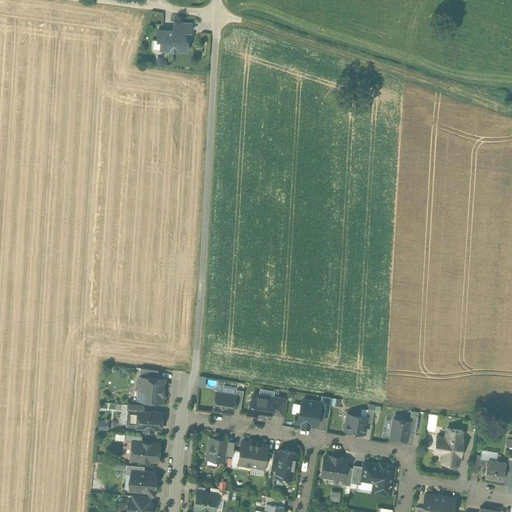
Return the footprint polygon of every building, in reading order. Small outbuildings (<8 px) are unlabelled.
[(192,23),(174,22),(173,30),(186,31),(185,31),(191,32),(192,23)] [(173,30),(158,29),(157,40),(161,40),(160,49),(170,50),(176,51),(176,50),(187,51),(187,44),(185,44),(185,31),(186,31),(173,30)] [(158,370),(140,367),(139,376),(140,376),(157,377),(158,370)] [(157,377),(140,376),(140,378),(139,378),(137,380),(136,387),(138,389),(139,389),(138,399),(162,401),(164,378),(157,377)] [(244,390),(236,389),(235,396),(236,396),(234,407),(241,408),(244,390)] [(222,393),(216,392),(213,408),(214,408),(215,410),(220,411),(222,409),(225,410),(226,409),(229,409),(230,411),(233,411),(234,407),(236,396),(235,396),(229,395),(228,393),(224,392),(222,393)] [(273,398),(252,394),(251,403),(249,405),(247,413),(271,417),(271,413),(274,398),(273,398)] [(332,397),(322,395),(321,401),(319,413),(329,415),(332,397)] [(287,398),(274,396),(273,398),(274,398),(271,413),(284,415),(287,398)] [(321,401),(305,399),(300,402),(299,414),(296,413),(294,421),(302,422),(301,424),(309,426),(310,424),(317,425),(319,413),(321,401)] [(374,409),(368,408),(366,416),(367,416),(366,423),(372,424),(374,409)] [(143,411),(137,411),(136,426),(145,427),(144,429),(153,430),(153,428),(161,428),(162,413),(143,411)] [(357,412),(352,412),(350,413),(348,413),(346,421),(344,422),(344,426),(345,428),(345,430),(364,433),(366,423),(367,416),(366,416),(359,415),(357,412)] [(418,417),(410,416),(409,420),(410,420),(408,434),(415,435),(418,417)] [(409,420),(394,418),(390,437),(407,439),(408,434),(410,420),(409,420)] [(463,430),(447,428),(446,437),(437,435),(434,451),(443,453),(442,462),(458,464),(459,455),(461,455),(463,439),(461,439),(463,430)] [(227,441),(211,438),(207,457),(224,460),(225,454),(227,441)] [(141,441),(132,440),(132,441),(131,449),(134,449),(133,458),(158,461),(160,443),(141,441)] [(234,442),(227,441),(225,454),(232,456),(233,450),(234,442)] [(255,443),(241,441),(240,451),(238,463),(251,465),(255,443)] [(268,445),(255,443),(251,465),(264,467),(267,452),(268,445)] [(296,452),(280,449),(280,451),(277,469),(276,475),(291,477),(296,452)] [(240,451),(233,450),(232,456),(230,467),(237,468),(238,463),(240,451)] [(280,451),(274,450),(273,453),(271,468),(277,469),(280,451)] [(273,453),(267,452),(264,467),(263,469),(270,470),(271,468),(273,453)] [(481,454),(473,453),(471,471),(478,472),(479,464),(480,458),(481,454)] [(340,457),(331,456),(331,457),(324,456),(321,475),(342,478),(343,478),(345,466),(346,459),(339,458),(340,457)] [(505,463),(480,458),(479,464),(487,465),(485,476),(503,479),(505,471),(506,463),(505,463)] [(395,467),(364,462),(363,466),(361,480),(375,482),(378,485),(377,491),(390,493),(395,467)] [(144,466),(126,464),(126,474),(132,474),(132,471),(144,472),(144,466)] [(350,485),(350,487),(356,488),(357,483),(361,484),(361,480),(363,466),(353,464),(353,467),(352,473),(350,485)] [(353,467),(345,466),(343,478),(342,478),(341,484),(350,485),(352,473),(353,467)] [(144,472),(132,471),(132,474),(130,489),(148,490),(151,494),(156,489),(153,486),(154,473),(144,472)] [(229,490),(211,487),(210,493),(217,494),(217,497),(227,499),(229,490)] [(210,493),(196,490),(193,507),(200,509),(208,510),(214,511),(217,497),(217,494),(210,493)] [(330,498),(339,500),(340,491),(332,490),(330,498)] [(437,511),(440,496),(425,494),(423,508),(421,511),(437,511)] [(285,499),(267,496),(266,503),(284,506),(285,499)] [(452,511),(454,499),(440,496),(437,511),(452,511)] [(132,501),(128,501),(127,510),(130,510),(130,511),(148,511),(149,508),(151,508),(152,503),(150,503),(132,501)] [(266,503),(264,510),(263,510),(262,511),(282,511),(284,506),(266,503)]
